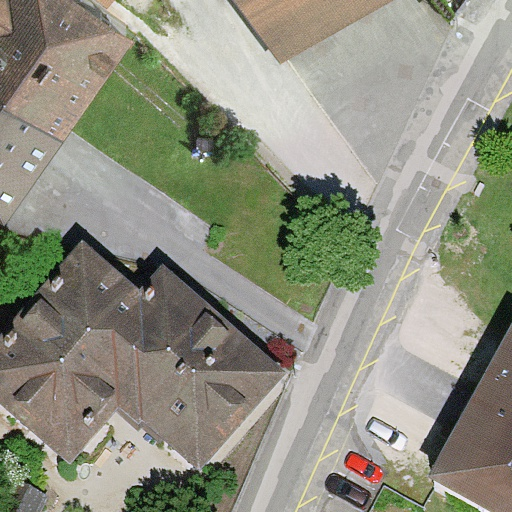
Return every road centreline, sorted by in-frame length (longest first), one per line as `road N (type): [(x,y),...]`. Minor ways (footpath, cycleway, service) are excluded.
road 1 (residential): [(266,511),(511,25)]
road 2 (unknown): [(60,185),(323,395)]
